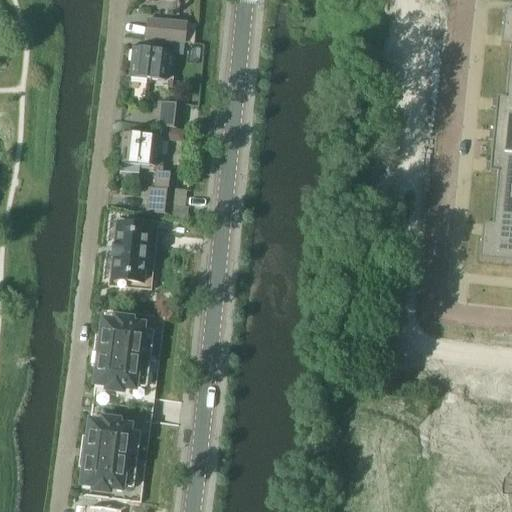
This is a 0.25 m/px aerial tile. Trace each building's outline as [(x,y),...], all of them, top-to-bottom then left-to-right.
[(480,236),(478,262),(511,265),(511,12),(503,12),(500,38),(499,48),(509,49),(504,100),(495,99),(495,101),(494,109),(494,112),(492,132),(491,142),(489,161),(489,165),(488,173),(488,175),(496,176),(491,226),(481,226),(480,236)] [(184,43),(186,24),(146,21),(144,39),(184,43)] [(172,89),(173,77),(169,76),(172,53),(133,49),(130,78),(164,81),(163,87),(172,89)] [(179,130),(182,105),(157,103),(154,127),(179,130)] [(170,215),(175,173),(162,172),(163,162),(158,162),(161,139),(122,134),(119,164),(153,168),(153,173),(156,173),(154,190),(148,189),(146,213),(170,215)] [(150,292),(157,224),(118,220),(115,247),(111,247),(109,259),(113,260),(112,275),(108,274),(109,273),(108,273),(106,288),(150,292)] [(89,423),(80,487),(92,489),(92,493),(108,495),(108,491),(120,492),(121,488),(132,490),(140,434),(146,389),(153,333),(141,332),(142,328),(130,326),(130,322),(114,320),(114,324),(102,323),(94,386),(89,423)]
